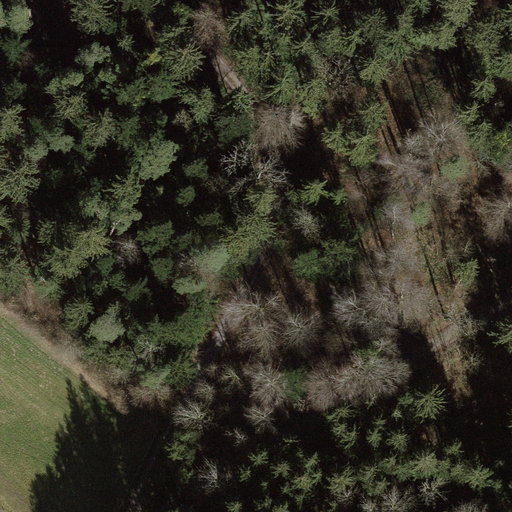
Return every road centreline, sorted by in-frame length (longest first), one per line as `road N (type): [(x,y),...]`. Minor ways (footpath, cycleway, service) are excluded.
road 1 (track): [(132,511),(282,203),(280,152),(256,98),(178,0)]
road 2 (track): [(162,511),(511,296)]
